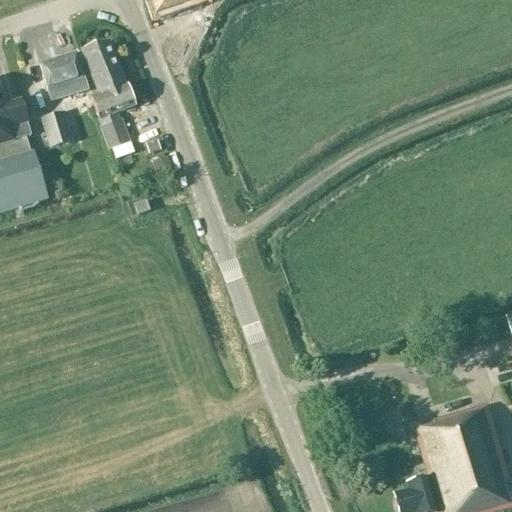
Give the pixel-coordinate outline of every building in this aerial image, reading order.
[(148,0),(154,16),(163,13),(194,4),(192,0),(148,0)] [(119,123),(116,114),(133,108),(108,45),(80,54),(98,98),(90,100),(102,130),(100,130),(109,153),(112,152),(116,161),(130,156),(127,146),(131,144),(122,121),(119,123)] [(46,91),(50,103),(86,92),(82,80),(74,55),(39,65),(46,91)] [(0,215),(46,202),(18,105),(3,109),(0,100),(0,215)] [(74,145),(65,114),(41,121),(34,119),(40,141),(37,142),(40,154),(74,145)] [(133,140),(149,132),(143,119),(127,127),(133,140)] [(157,139),(146,144),(149,154),(161,149),(157,139)] [(166,157),(151,163),(159,182),(173,176),(166,157)] [(147,212),(144,204),(132,208),(136,217),(147,212)] [(511,317),(503,320),(511,352),(511,317)] [(410,494),(395,498),(399,511),(498,511),(511,508),(511,497),(486,407),(412,428),(428,483),(408,488),(410,494)]
